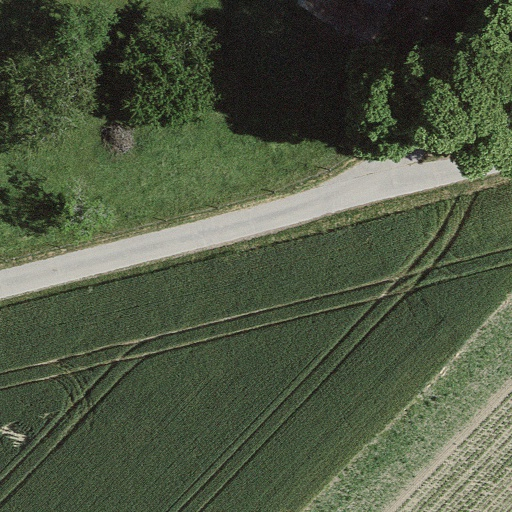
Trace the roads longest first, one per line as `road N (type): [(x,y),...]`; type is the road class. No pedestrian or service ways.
road 1 (track): [(0,285),(321,203)]
road 2 (track): [(321,203),(511,53)]
